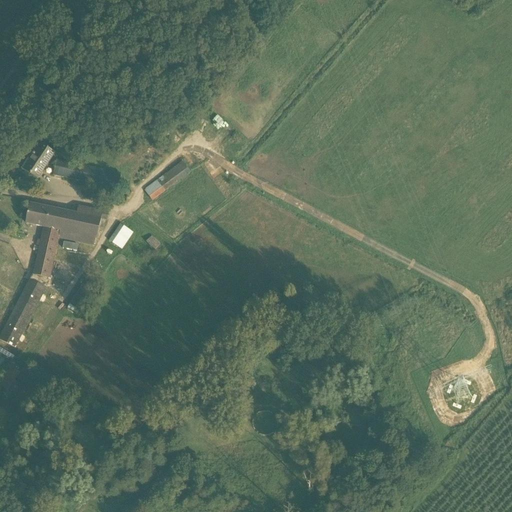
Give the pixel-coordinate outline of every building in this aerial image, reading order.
[(39,179),(56,154),(40,144),(33,154),(34,155),(31,160),(28,158),(22,167),(21,168),(39,179)] [(121,174),(118,173),(58,159),(54,176),(93,185),(109,189),(114,190),(116,191),(121,174)] [(191,173),(183,162),(144,190),(153,201),(191,173)] [(26,224),(60,231),(58,238),(94,246),(96,239),(97,239),(101,220),(108,221),(109,213),(79,207),(78,214),(31,204),(26,224)] [(131,231),(125,227),(120,224),(109,241),(122,249),(132,234),(130,233),(131,231)] [(151,236),(145,243),(154,251),(161,244),(151,236)] [(41,245),(35,273),(50,276),(56,248),(41,245)] [(70,304),(74,307),(81,312),(99,285),(88,277),(70,304)] [(31,279),(0,338),(17,347),(40,303),(39,303),(46,288),(31,279)] [(18,383),(15,381),(21,372),(13,365),(0,380),(0,383),(15,396),(23,386),(19,383),(18,383)]
